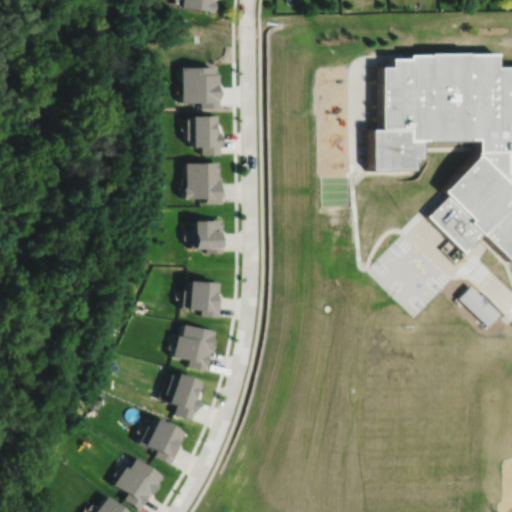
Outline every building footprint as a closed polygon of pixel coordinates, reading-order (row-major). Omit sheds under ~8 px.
[(180,0),(179,8),(212,12),(214,1),(209,0),(180,0)] [(376,124),(375,61),(386,61),(386,52),(404,52),(404,49),(425,49),(465,48),(494,48),(494,62),(511,62),(511,121),(505,121),(505,137),(505,139),(509,139),(509,146),(505,146),(505,156),(505,170),(504,170),(504,175),(511,182),(511,251),(506,258),(477,231),(460,251),(422,214),(443,193),(438,187),(476,147),(476,135),(418,136),(418,154),(410,154),(411,165),(366,166),(366,124),(376,124)] [(176,63),(176,100),(195,100),(196,106),(215,106),(214,97),(215,97),(215,82),(214,82),(214,71),(209,71),(209,62),(176,63)] [(180,115),(181,138),(185,138),(185,144),(196,144),(196,153),(215,152),(215,144),(216,144),(216,129),(212,129),(212,112),(207,112),(207,111),(185,111),(185,115),(180,115)] [(179,160),(179,184),(178,185),(178,196),(199,196),(200,201),(216,201),(216,179),(215,179),(215,174),(213,175),(213,159),(179,160)] [(187,217),(187,227),(185,227),(184,245),(201,246),(201,251),(217,251),(217,217),(187,217)] [(177,287),(175,306),(196,308),(195,314),(213,315),(215,293),(213,293),(215,281),(209,280),(210,280),(182,277),(181,287),(177,287)] [(455,296),(484,324),(496,312),(467,283),(455,296)] [(178,322),(175,333),(172,332),(167,354),(184,358),(182,365),(201,370),(205,350),(207,351),(210,338),(208,337),(210,329),(178,322)] [(170,370),(162,392),(167,394),(165,400),(173,403),(170,412),(186,418),(189,411),(189,412),(195,397),(192,396),(197,380),(170,370)] [(144,424),(136,441),(153,449),(151,455),(167,463),(177,443),(175,442),(181,432),(177,430),(178,429),(154,417),(149,426),(144,424)] [(132,457),(126,467),(123,465),(110,483),(124,492),(120,498),(136,509),(147,493),(149,494),(156,483),(154,482),(159,474),(132,457)] [(126,511),(104,495),(91,511),(126,511)]
